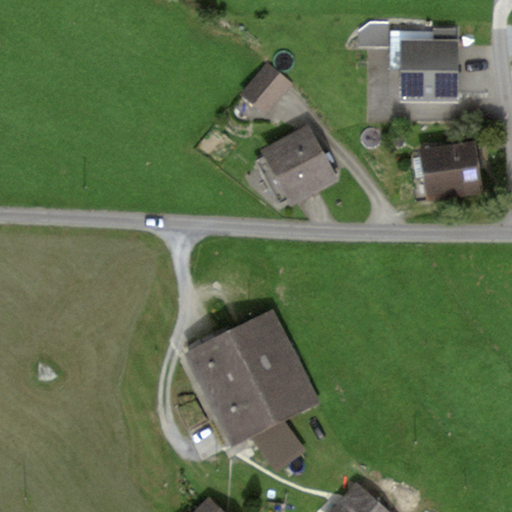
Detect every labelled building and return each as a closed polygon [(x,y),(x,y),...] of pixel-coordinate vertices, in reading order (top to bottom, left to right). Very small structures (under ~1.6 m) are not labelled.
[(455,42),(403,42),(402,98),(454,98),(455,42)] [(267,72),(245,100),(268,117),(290,89),(267,72)] [(310,133),(262,157),(289,210),(337,186),(310,133)] [(483,196),(475,149),(423,158),(430,204),(483,196)] [(274,318),(190,357),(231,446),(251,437),(277,472),(305,452),(285,421),(315,407),(274,318)] [(390,511),(356,482),(329,511),(390,511)] [(223,511),(210,499),(197,511),(223,511)]
